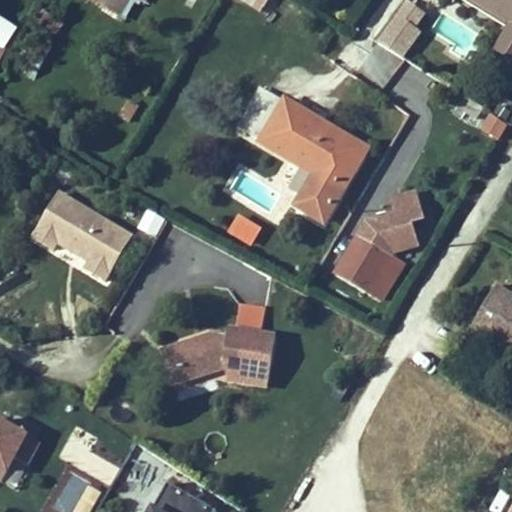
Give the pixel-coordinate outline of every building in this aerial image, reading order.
[(72,0),(103,18),(93,35),(125,54),(157,0),(72,0)] [(239,0),(262,12),(268,0),(239,0)] [(404,59),(423,33),(417,29),(427,14),(407,0),(405,0),(377,40),(404,59)] [(511,0),(449,0),(452,1),(452,0),(470,0),(511,24),(495,50),(511,60),(511,0)] [(4,53),(0,58),(0,84),(16,62),(4,53)] [(259,98),(247,120),(272,134),(285,112),(259,98)] [(357,179),(366,163),(326,141),(328,136),(285,112),(272,134),(247,120),(237,139),(317,182),(299,214),(328,229),(346,196),(340,192),(349,175),(357,179)] [(508,124),(489,113),(480,129),(500,138),(508,124)] [(326,141),(366,163),(369,157),(328,136),(326,141)] [(64,208),(39,253),(59,264),(63,257),(95,275),(92,282),(112,294),(137,249),(64,208)] [(156,235),(162,216),(146,211),(140,230),(156,235)] [(229,234),(253,244),(260,226),(236,217),(229,234)] [(337,280),(371,300),(393,265),(358,245),(337,280)] [(469,345),(489,357),(496,344),(511,354),(511,307),(496,297),(469,345)] [(263,327),(265,306),(239,303),(236,324),(263,327)] [(177,385),(225,370),(273,357),(277,335),(227,326),(164,341),(177,385)] [(511,354),(496,344),(489,357),(511,370),(511,354)] [(269,387),(273,357),(225,370),(229,382),(269,387)] [(0,482),(2,483),(31,430),(0,413),(0,482)] [(127,499),(151,458),(134,448),(110,489),(127,499)] [(216,511),(218,509),(171,482),(155,510),(159,511),(216,511)]
